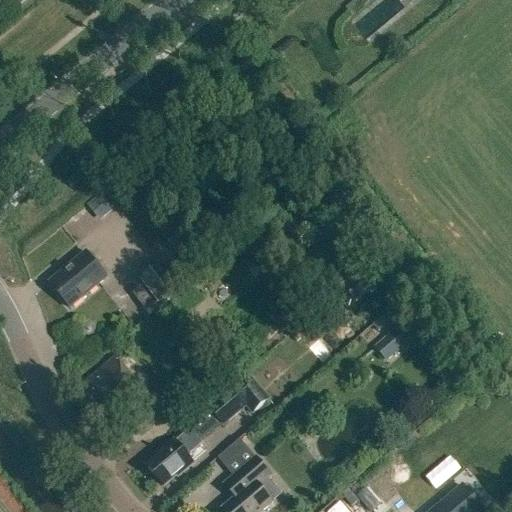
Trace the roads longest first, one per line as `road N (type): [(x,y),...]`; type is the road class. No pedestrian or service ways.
road 1 (unclassified): [(133,511),(54,419),(0,306)]
road 2 (tertiary): [(0,146),(173,0)]
